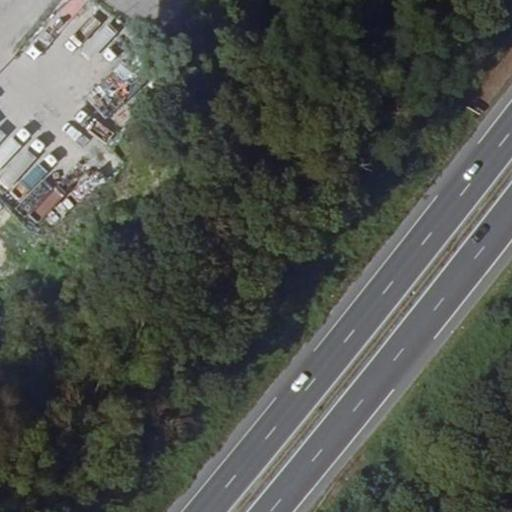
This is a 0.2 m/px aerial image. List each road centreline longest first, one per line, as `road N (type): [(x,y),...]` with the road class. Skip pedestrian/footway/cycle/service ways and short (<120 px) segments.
road 1 (trunk): [(511,126),(203,511)]
road 2 (trunk): [(274,511),(511,214)]
